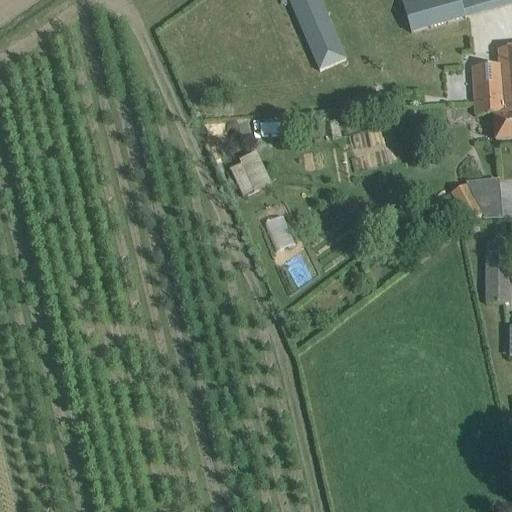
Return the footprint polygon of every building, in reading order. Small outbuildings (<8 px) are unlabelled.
[(288,0),(335,108),(361,97),(319,0),(288,0)] [(511,0),(413,0),(402,3),(411,34),(511,4),(511,0)] [(511,50),(499,51),(500,65),(473,67),(477,115),(495,114),(497,142),(511,140),(511,50)] [(241,168),(231,173),(242,198),(253,193),(241,168)] [(451,195),(467,225),(482,217),(466,187),(451,195)] [(510,305),(510,244),(486,244),(486,305),(510,305)]
